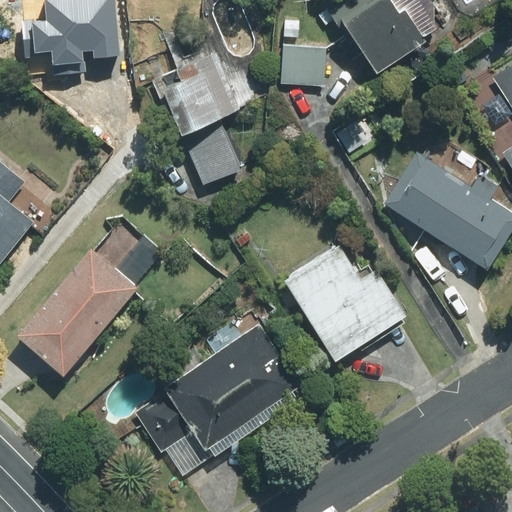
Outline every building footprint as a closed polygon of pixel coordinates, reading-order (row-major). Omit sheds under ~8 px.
[(86,0),(19,0),(20,1),(27,0),(28,0),(32,43),(90,38),(86,0)] [(314,0),(369,73),(442,19),(428,0),(314,0)] [(321,37),(277,37),(277,85),(320,85),(321,37)] [(187,71),(148,82),(163,132),(242,108),(235,88),(243,85),(234,55),(216,60),(213,50),(183,59),(187,71)] [(511,62),(490,77),(511,110),(511,142),(494,154),(511,180),(511,62)] [(411,146),(375,200),(476,268),(511,214),(511,211),(489,196),(497,185),(474,170),(466,183),(411,146)] [(7,200),(20,185),(0,166),(0,255),(31,221),(7,200)] [(132,287),(129,285),(159,254),(138,235),(109,267),(87,246),(7,332),(51,374),(132,287)] [(333,244),(274,279),(323,361),(400,315),(372,267),(353,278),(333,244)] [(154,387),(160,395),(130,415),(154,450),(159,447),(179,475),(209,455),(303,392),(254,320),(154,387)] [(490,511),(483,500),(465,511),(490,511)]
